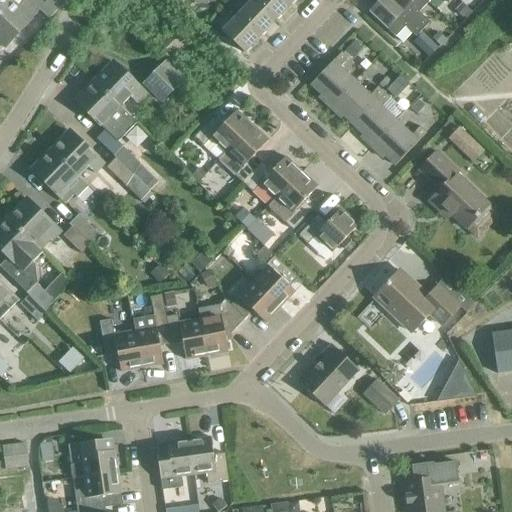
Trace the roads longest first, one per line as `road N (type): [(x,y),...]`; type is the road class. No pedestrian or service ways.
road 1 (residential): [(246,381),(381,231),(373,202),(262,92),(267,67),(331,0)]
road 2 (residential): [(376,450),(314,450),(246,381)]
road 3 (residential): [(0,142),(77,17)]
road 4 (residential): [(136,412),(0,433)]
road 5 (residential): [(511,432),(376,450)]
